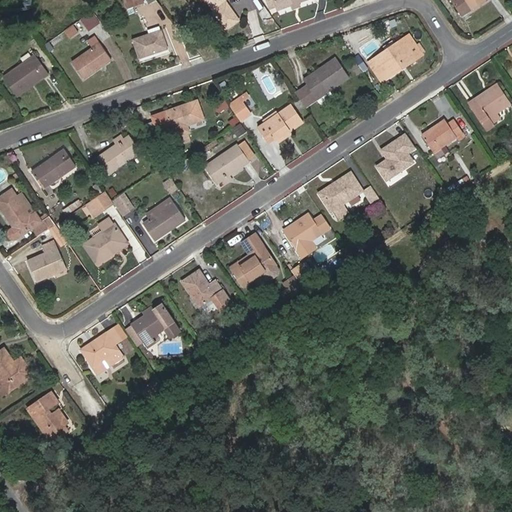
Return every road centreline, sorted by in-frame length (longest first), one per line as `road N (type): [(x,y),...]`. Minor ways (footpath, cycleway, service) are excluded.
road 1 (track): [(511,159),(16,496)]
road 2 (residential): [(46,341),(462,64)]
road 3 (residential): [(399,0),(0,145)]
